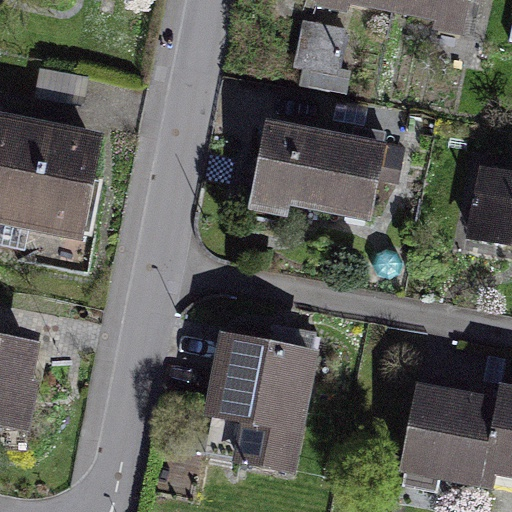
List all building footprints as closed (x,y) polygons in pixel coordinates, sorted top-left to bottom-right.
[(315,0),(314,11),(399,28),(404,0),(315,0)] [(477,0),(404,0),(399,28),(469,41),(477,0)] [(105,130),(0,109),(0,220),(84,237),(105,130)] [(387,155),(261,133),(246,220),(372,242),(387,155)] [(511,183),(480,178),(466,258),(511,265),(511,183)] [(295,489),(317,362),(225,346),(203,473),(295,489)] [(46,358),(0,349),(0,440),(30,446),(46,358)] [(490,412),(507,414),(494,488),(511,491),(511,399),(492,396),(490,412)] [(490,412),(415,399),(400,488),(492,503),(494,488),(507,414),(490,412)]
